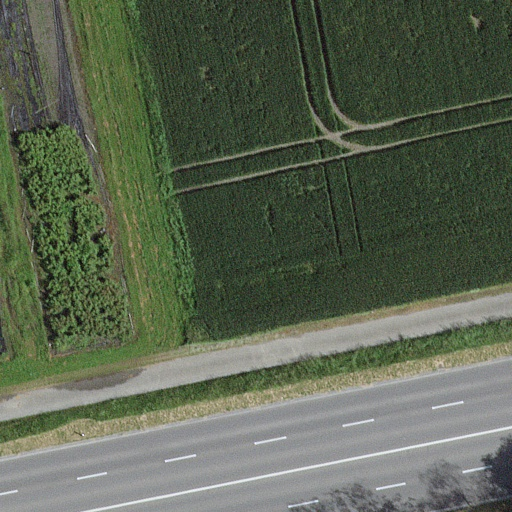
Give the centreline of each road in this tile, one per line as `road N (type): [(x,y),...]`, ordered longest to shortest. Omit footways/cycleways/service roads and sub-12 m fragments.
road 1 (track): [(511,302),(0,409)]
road 2 (primary): [(511,428),(93,511)]
